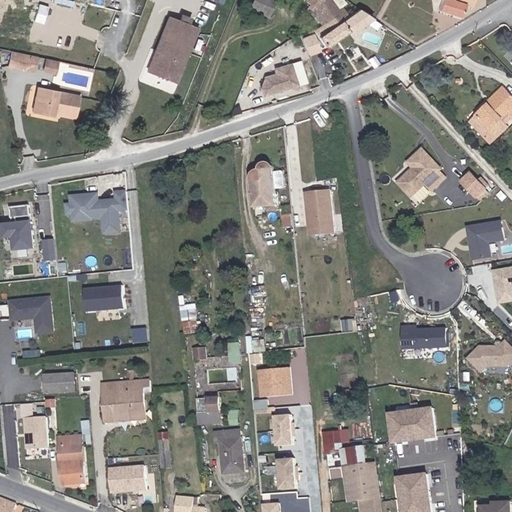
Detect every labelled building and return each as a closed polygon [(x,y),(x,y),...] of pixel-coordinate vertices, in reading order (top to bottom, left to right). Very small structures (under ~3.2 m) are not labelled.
[(268,17),(274,0),(252,0),(249,9),(268,17)] [(313,30),(324,47),(348,31),(343,21),(351,15),(341,0),(304,0),(321,24),(313,30)] [(443,0),(440,11),(463,18),(465,6),(474,8),(476,0),(443,0)] [(175,81),(197,30),(169,18),(147,70),(175,81)] [(305,55),(317,51),(312,32),(300,35),(305,55)] [(25,68),(28,53),(10,49),(7,65),(25,68)] [(32,70),(35,54),(28,53),(25,68),(32,70)] [(53,72),(56,60),(44,57),(42,70),(53,72)] [(297,85),(290,64),(280,67),(274,71),(275,74),(264,77),(269,94),(297,85)] [(269,94),(264,77),(260,88),(262,95),(269,94)] [(44,93),(46,84),(37,82),(35,91),(44,93)] [(80,90),(46,84),(44,93),(35,91),(32,107),(54,111),(54,108),(75,112),(80,90)] [(492,132),(508,116),(511,119),(511,97),(504,89),(476,115),(492,132)] [(440,169),(422,149),(408,162),(414,168),(415,172),(414,173),(409,172),(399,182),(411,196),(425,183),(431,190),(445,178),(438,171),(440,169)] [(279,202),(275,166),(274,163),(272,161),(269,160),(266,161),(264,162),(263,164),(262,166),(262,167),(262,170),(260,171),(259,171),(258,172),(257,173),(257,175),(256,176),(256,178),(254,178),(256,205),(279,202)] [(254,175),(254,178),(256,178),(256,176),(257,175),(257,173),(258,172),(259,171),(260,171),(262,170),(262,167),(258,169),(255,171),(254,175)] [(487,190),(472,173),(463,182),(478,198),(487,190)] [(336,229),(332,187),(308,189),(308,197),(311,197),(314,222),(311,222),(312,231),(336,229)] [(129,209),(128,191),(115,192),(115,200),(104,201),(104,203),(97,203),(96,194),(71,196),(72,204),(67,205),(68,215),(73,214),(74,221),(93,220),(93,218),(104,217),(105,217),(107,219),(108,226),(120,225),(119,210),(129,209)] [(31,243),(35,242),(33,222),(32,222),(30,205),(11,207),(12,218),(13,218),(14,224),(5,225),(6,238),(15,237),(16,250),(31,248),(31,243)] [(121,232),(120,225),(108,226),(107,219),(105,217),(104,217),(105,233),(121,232)] [(469,229),(474,261),(493,258),(491,244),(506,241),(503,223),(469,229)] [(55,238),(44,238),(44,259),(55,259),(55,238)] [(496,281),(499,305),(511,303),(511,270),(499,272),(501,280),(496,281)] [(128,309),(128,285),(83,285),(83,309),(128,309)] [(50,298),(12,302),(13,311),(22,310),(22,319),(36,317),(38,332),(54,330),(50,298)] [(22,310),(13,311),(13,320),(22,319),(22,310)] [(192,314),(182,315),(183,328),(194,327),(192,314)] [(23,328),(23,319),(13,320),(14,329),(23,328)] [(134,328),(135,341),(147,341),(147,328),(134,328)] [(449,349),(448,330),(411,331),(411,328),(403,329),(404,351),(449,349)] [(195,341),(197,354),(207,352),(205,340),(195,341)] [(229,362),(243,362),(243,341),(229,341),(229,362)] [(481,348),(469,360),(483,374),(489,368),(509,368),(511,364),(511,346),(507,341),(501,348),(481,348)] [(261,354),(260,344),(253,344),(253,354),(261,354)] [(288,392),(286,368),(264,370),(266,394),(288,392)] [(294,391),(292,368),(286,368),(288,392),(294,391)] [(76,391),(74,372),(44,375),(45,393),(76,391)] [(144,387),(151,386),(151,380),(104,384),(108,421),(147,418),(145,392),(144,387)] [(221,398),(198,399),(200,412),(221,410),(221,398)] [(23,417),(24,448),(49,447),(48,415),(33,415),(33,403),(18,403),(19,418),(23,417)] [(439,439),(436,410),(392,415),(396,444),(439,439)] [(293,414),(276,415),(278,445),(295,444),(293,414)] [(2,420),(5,459),(16,458),(13,420),(2,420)] [(215,431),(216,441),(222,441),(243,439),(241,429),(215,431)] [(343,430),(323,432),(326,456),(344,454),(346,468),(345,468),(348,493),(381,490),(378,460),(368,461),(366,445),(346,448),(343,430)] [(173,468),(171,433),(161,433),(164,469),(173,468)] [(86,483),(83,435),(59,436),(63,485),(86,483)] [(246,471),(243,439),(222,441),(225,473),(246,471)] [(298,488),(296,458),(279,459),(281,489),(298,488)] [(107,467),(110,494),(150,489),(147,463),(107,467)] [(433,511),(429,475),(401,478),(404,511),(433,511)] [(383,511),(381,490),(348,493),(349,503),(360,502),(361,511),(383,511)] [(170,511),(170,510),(165,509),(165,511),(205,511),(206,507),(199,506),(200,498),(179,496),(177,511),(170,511)] [(12,511),(15,503),(0,498),(0,511),(12,511)] [(262,511),(280,511),(279,501),(261,503),(262,511)] [(511,511),(511,503),(497,503),(497,506),(511,506),(511,511)]
